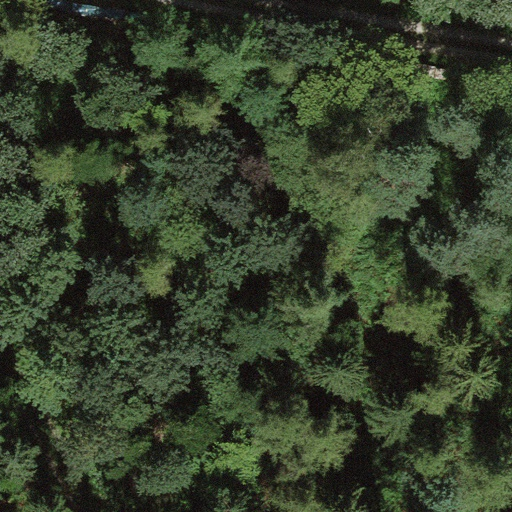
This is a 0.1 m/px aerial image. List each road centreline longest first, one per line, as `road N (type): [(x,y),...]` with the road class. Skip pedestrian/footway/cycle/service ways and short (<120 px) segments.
road 1 (track): [(511,58),(191,0)]
road 2 (track): [(0,362),(81,511)]
